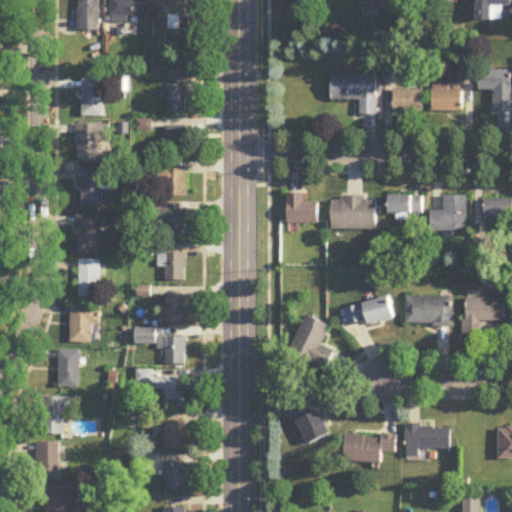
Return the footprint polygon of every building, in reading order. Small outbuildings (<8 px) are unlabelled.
[(78,0),(79,32),(101,32),(100,0),(78,0)] [(110,0),(110,18),(148,18),(148,0),(110,0)] [(363,0),(364,8),(397,8),(396,0),(363,0)] [(493,23),(494,8),(511,8),(511,0),(478,0),(478,22),(493,23)] [(157,21),(170,21),(170,29),(186,29),(186,1),(157,1),(157,21)] [(511,73),(480,72),(480,93),(495,93),(494,114),(511,114),(511,73)] [(331,77),(332,102),(360,102),(360,118),(379,117),(378,76),(331,77)] [(83,80),(83,118),(104,118),(104,80),(83,80)] [(186,88),(165,88),(166,115),(187,115),(186,88)] [(424,92),(395,92),(395,115),(424,115),(424,92)] [(433,114),(462,114),(462,92),(433,92),(433,114)] [(164,158),(186,158),(186,128),(164,128),(164,158)] [(101,132),(82,132),(82,162),(101,162),(101,132)] [(104,209),(104,171),(82,171),(82,209),(104,209)] [(186,199),(186,171),(159,171),(159,199),(186,199)] [(304,196),(288,196),(288,225),(319,225),(319,205),(304,205),(304,196)] [(390,216),(423,216),(423,198),(390,198),(390,216)] [(467,198),(445,198),(445,213),(432,213),(432,234),(467,234),(467,198)] [(332,232),(377,232),(377,199),(332,199),(332,232)] [(511,201),(485,201),(485,224),(511,223),(511,201)] [(186,211),(162,211),(162,242),(186,242),(186,211)] [(100,254),(100,216),(77,216),(77,254),(100,254)] [(186,254),(159,254),(159,268),(167,268),(167,282),(186,282),(186,254)] [(80,262),(80,300),(100,300),(100,262),(80,262)] [(164,328),(186,328),(186,296),(164,296),(164,328)] [(345,311),(349,327),(370,322),(371,327),(395,321),(390,299),(345,311)] [(406,327),(452,327),(452,299),(406,299),(406,327)] [(505,300),(464,300),(464,339),(480,339),(480,323),(505,323),(505,300)] [(101,327),(101,306),(71,306),(71,344),(94,344),(94,327),(101,327)] [(291,355),(328,371),(336,352),(322,346),(330,327),(307,317),(291,355)] [(165,366),(186,366),(186,338),(165,338),(165,366)] [(60,390),(80,390),(80,352),(60,352),(60,390)] [(156,392),(165,392),(165,409),(186,409),(186,379),(156,379),(156,392)] [(332,438),(321,411),(333,406),(329,394),(293,409),(308,447),(332,438)] [(43,398),(43,436),(65,436),(65,411),(76,411),(76,398),(43,398)] [(165,450),(186,450),(186,421),(165,421),(165,450)] [(452,450),(451,428),(407,428),(408,461),(427,461),(427,450),(452,450)] [(511,461),(511,456),(511,455),(511,428),(499,428),(499,461),(511,461)] [(346,464),(383,465),(383,455),(397,455),(398,437),(347,436),(346,464)] [(60,483),(60,445),(37,444),(37,483),(60,483)] [(186,464),(165,464),(165,492),(186,492),(186,464)] [(78,511),(79,490),(45,490),(45,511),(78,511)]
